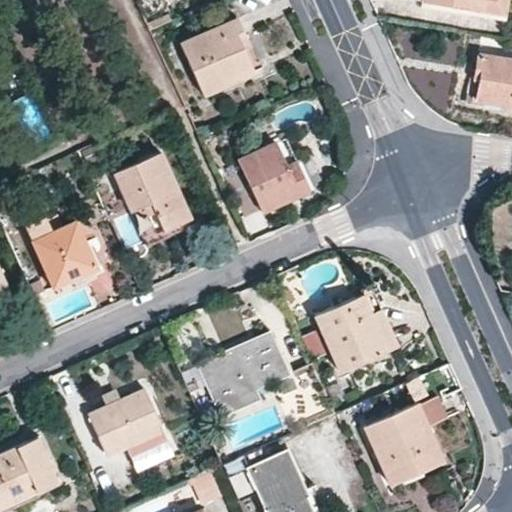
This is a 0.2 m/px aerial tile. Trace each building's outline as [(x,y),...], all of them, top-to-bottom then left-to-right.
[(422,0),(502,13),(504,0),(422,0)] [(241,31),(236,17),(179,43),(202,95),(222,85),(219,78),(249,66),(242,48),(235,34),(241,31)] [(242,48),(248,46),(241,31),(235,34),(242,48)] [(511,106),(511,59),(478,54),(475,72),(480,73),(479,78),(476,100),(511,106)] [(219,78),(222,85),(252,72),(249,66),(219,78)] [(284,138),(275,142),(284,163),(294,159),(284,138)] [(284,163),(275,142),(237,160),(260,210),(295,194),(307,188),(295,161),(294,159),(284,163)] [(187,216),(157,151),(113,171),(130,209),(149,201),(153,210),(146,214),(154,231),(187,216)] [(300,159),(295,161),(307,188),(295,194),(297,200),(315,190),(300,159)] [(149,201),(130,209),(146,245),(191,225),(187,216),(154,231),(146,214),(153,210),(149,201)] [(88,253),(73,219),(50,230),(44,217),(25,225),(51,285),(93,266),(88,253)] [(51,285),(54,291),(103,270),(94,250),(88,253),(93,266),(51,285)] [(0,293),(9,290),(5,282),(0,284),(0,293)] [(395,344),(368,284),(351,291),(353,297),(361,294),(385,349),(395,344)] [(361,294),(353,297),(313,315),(339,370),(385,349),(361,294)] [(317,330),(303,334),(308,356),(322,353),(317,330)] [(285,373),(267,333),(223,353),(224,357),(200,369),(219,412),(256,396),(252,387),(285,373)] [(310,359),(290,367),(315,422),(334,414),(310,359)] [(164,437),(143,388),(117,400),(119,406),(110,410),(107,404),(87,413),(106,454),(125,446),(128,453),(164,437)] [(424,425),(444,416),(434,394),(414,402),(424,425)] [(107,404),(110,410),(119,406),(117,400),(107,404)] [(424,425),(414,402),(363,425),(388,482),(409,473),(402,458),(434,445),(424,425)] [(37,436),(29,439),(35,451),(42,448),(37,436)] [(136,470),(172,454),(164,437),(128,453),(136,470)] [(35,451),(29,439),(0,452),(0,492),(30,479),(35,490),(56,480),(42,448),(35,451)] [(402,458),(409,473),(441,459),(434,445),(402,458)] [(310,511),(301,488),(283,451),(249,466),(268,507),(263,509),(264,511),(310,511)] [(249,466),(244,469),(263,509),(268,507),(249,466)] [(225,492),(217,473),(191,484),(200,503),(225,492)] [(0,492),(0,504),(35,490),(30,479),(0,492)] [(318,511),(310,492),(313,491),(310,484),(301,488),(310,511),(318,511)]
